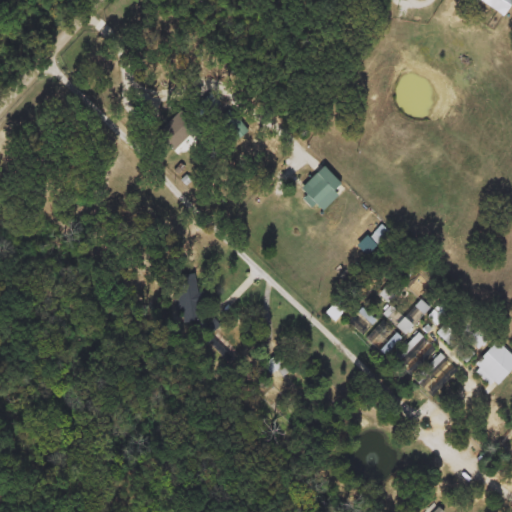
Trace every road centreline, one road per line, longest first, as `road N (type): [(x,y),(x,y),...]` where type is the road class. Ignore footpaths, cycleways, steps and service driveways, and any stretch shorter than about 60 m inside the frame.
road 1 (residential): [(45,57),(317,319)]
road 2 (residential): [(0,102),(100,0)]
road 3 (residential): [(90,11),(140,61),(153,112)]
